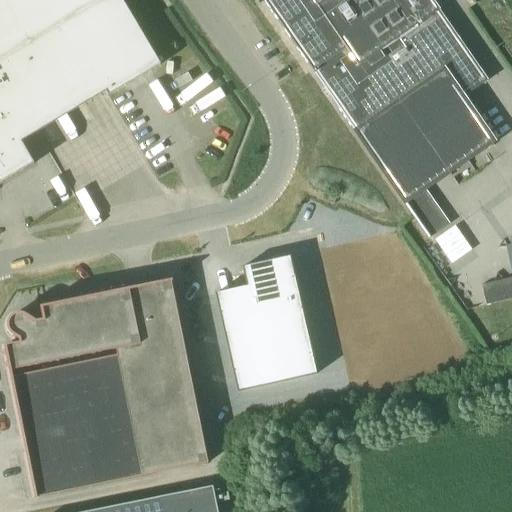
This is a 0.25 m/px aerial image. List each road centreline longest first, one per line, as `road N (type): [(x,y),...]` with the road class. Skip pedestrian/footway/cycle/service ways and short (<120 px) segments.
road 1 (unclassified): [(196,0),(276,111),(285,159),(262,201),(207,228),(0,269)]
road 2 (unknown): [(176,234),(215,461),(181,475),(0,510)]
